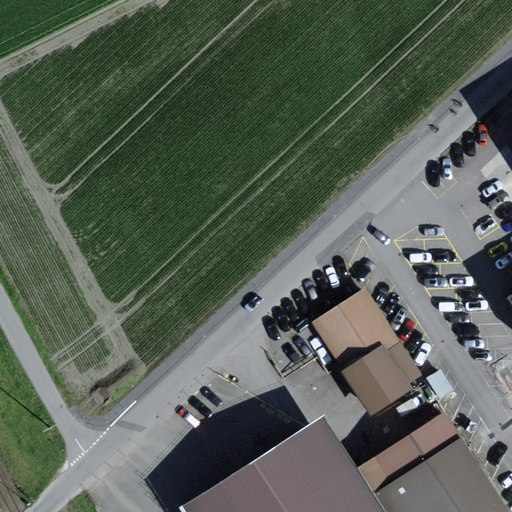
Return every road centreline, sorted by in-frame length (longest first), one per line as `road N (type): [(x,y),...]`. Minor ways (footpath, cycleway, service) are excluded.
road 1 (unclassified): [(39,511),(511,73)]
road 2 (track): [(0,300),(90,462)]
